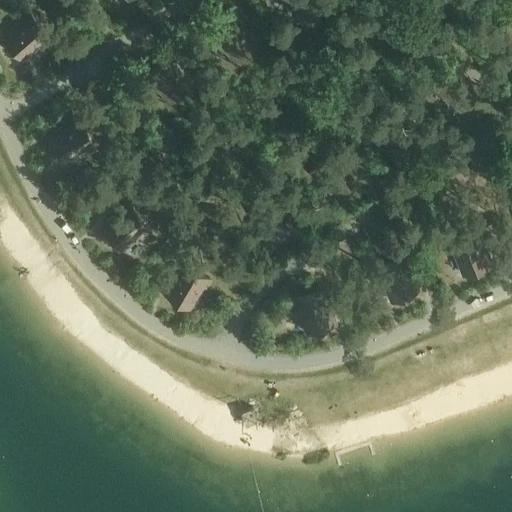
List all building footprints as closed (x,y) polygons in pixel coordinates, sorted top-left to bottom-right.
[(284,0),(300,14),(297,18),(304,24),(325,0),(284,0)] [(5,37),(23,59),(42,42),(46,46),(53,40),(31,15),(16,28),(13,28),(8,32),(7,35),(5,37)] [(233,18),(214,39),(232,55),(229,59),(236,66),(258,41),(243,27),(243,24),(238,20),(235,20),(233,18)] [(502,41),(511,52),(511,19),(492,37),(498,45),(502,41)] [(166,57),(147,78),(166,94),(162,98),(169,105),(191,80),(176,66),(176,63),(171,59),(168,59),(166,57)] [(443,93),(461,109),(480,88),(477,86),(477,83),(472,79),(469,79),(454,65),(432,90),(439,97),(443,93)] [(382,134),(401,150),(420,129),(417,127),(417,124),(412,120),(409,120),(394,106),(372,131),(379,138),(382,134)] [(51,137),(64,162),(86,151),(88,155),(97,151),(81,121),(63,130),(61,130),(55,133),(54,135),(51,137)] [(321,176),(340,193),(358,172),(356,169),(356,167),(351,162),(348,162),(333,149),(310,173),(318,180),(321,176)] [(262,218),(280,235),(299,214),(297,212),(297,209),(291,204),(289,204),(274,191),(251,216),(258,222),(262,218)] [(104,227),(122,249),(141,233),(145,237),(152,230),(130,205),(115,218),(112,218),(107,222),(107,225),(104,227)] [(455,251),(464,274),(490,263),(489,260),(490,258),(488,251),(485,250),(477,231),(446,244),(450,253),(455,251)] [(383,278),(393,301),(418,289),(417,286),(418,283),(415,277),(413,276),(404,258),(374,271),(378,280),(383,278)] [(166,293),(190,307),(203,286),(207,289),(212,280),(183,263),(173,281),(170,281),(167,287),(167,290),(166,293)] [(300,308),(307,332),(334,324),(333,321),(335,318),(333,312),(330,310),(325,291),(293,300),(295,310),(300,308)]
